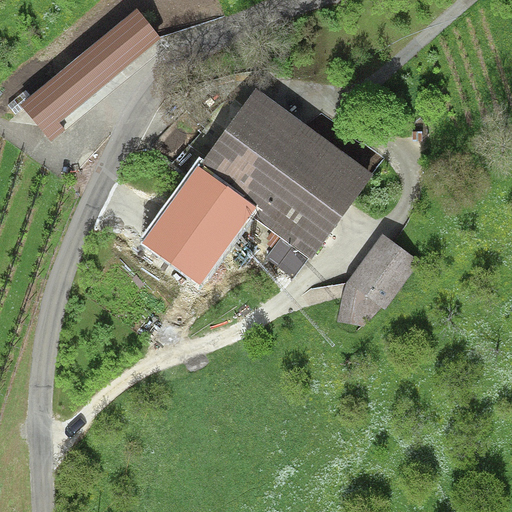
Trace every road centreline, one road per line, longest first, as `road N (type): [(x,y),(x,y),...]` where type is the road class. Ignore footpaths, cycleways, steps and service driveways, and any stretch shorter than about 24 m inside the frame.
road 1 (tertiary): [(44,511),(40,447),(57,281),(151,64),(194,37),(306,0)]
road 2 (track): [(129,119),(77,147),(53,149),(0,125)]
